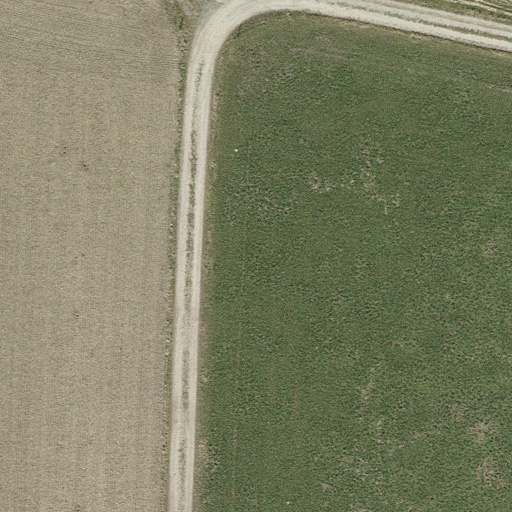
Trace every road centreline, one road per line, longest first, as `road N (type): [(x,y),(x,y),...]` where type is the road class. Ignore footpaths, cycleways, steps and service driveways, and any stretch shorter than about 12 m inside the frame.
road 1 (track): [(239,0),(203,53),(185,511)]
road 2 (track): [(511,42),(292,0)]
